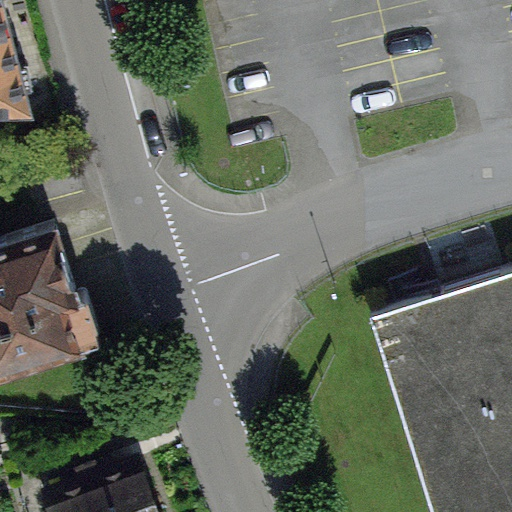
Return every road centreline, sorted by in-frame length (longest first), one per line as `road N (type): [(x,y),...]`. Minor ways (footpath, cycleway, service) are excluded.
road 1 (residential): [(164,297),(378,213),(511,172)]
road 2 (residential): [(85,0),(164,297)]
road 3 (residential): [(164,297),(244,511)]
